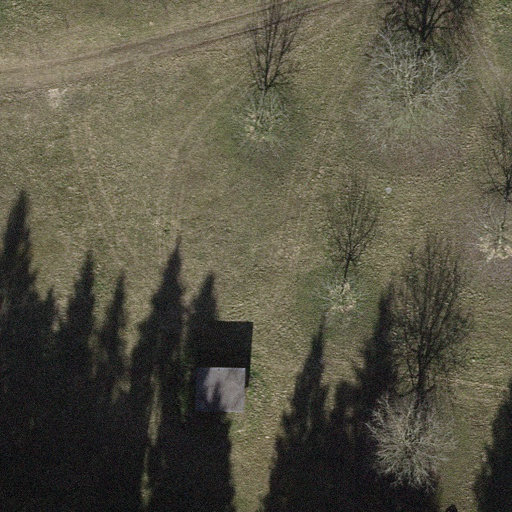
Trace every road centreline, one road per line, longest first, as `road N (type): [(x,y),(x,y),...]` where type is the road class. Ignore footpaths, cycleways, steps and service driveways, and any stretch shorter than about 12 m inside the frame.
road 1 (track): [(0,63),(278,0)]
road 2 (track): [(511,116),(453,0)]
